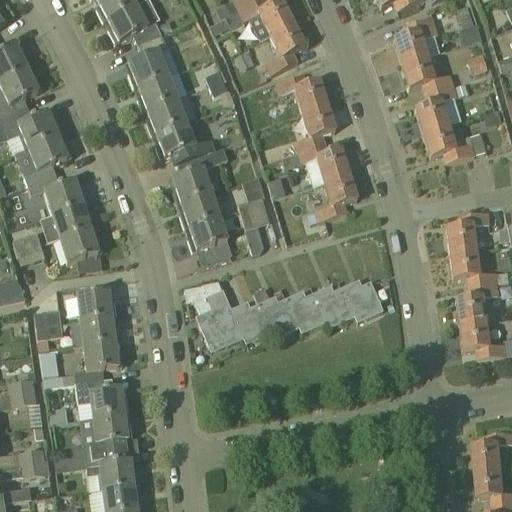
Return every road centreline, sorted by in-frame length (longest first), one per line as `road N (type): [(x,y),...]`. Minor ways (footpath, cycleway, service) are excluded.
road 1 (residential): [(180,457),(152,277),(120,168),(37,0)]
road 2 (residential): [(180,457),(424,408)]
road 3 (residential): [(399,222),(371,113),(323,0)]
road 4 (residential): [(424,408),(399,222)]
